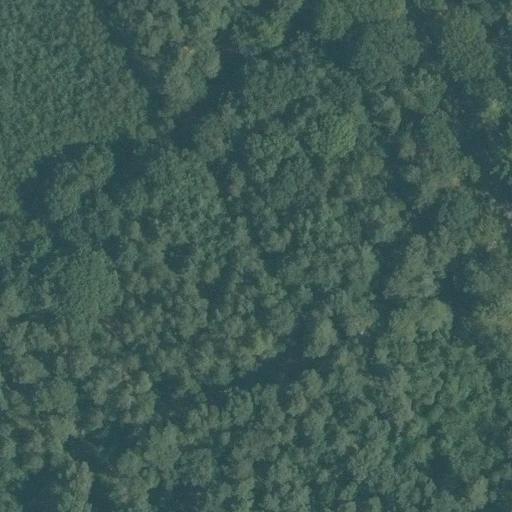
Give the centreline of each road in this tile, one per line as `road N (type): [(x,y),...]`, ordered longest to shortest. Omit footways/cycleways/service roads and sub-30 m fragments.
road 1 (track): [(0,270),(333,0)]
road 2 (unclassified): [(511,230),(397,0)]
